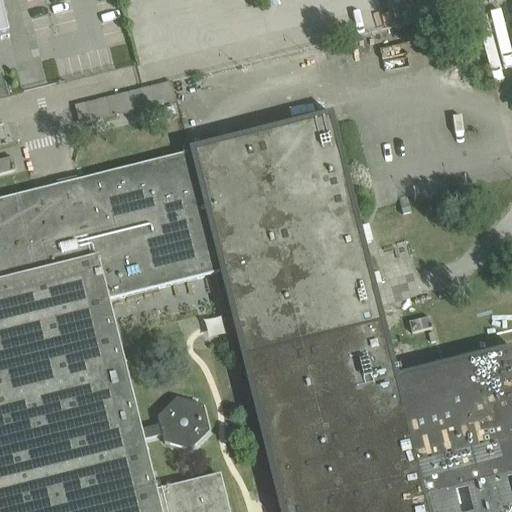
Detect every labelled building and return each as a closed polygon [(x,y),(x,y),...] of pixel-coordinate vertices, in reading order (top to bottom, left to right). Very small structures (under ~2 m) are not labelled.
[(0,0),(0,37),(9,35),(0,0)] [(238,27),(184,42),(188,58),(243,43),(238,27)] [(0,58),(0,78),(9,76),(4,58),(0,58)] [(332,117),(189,153),(190,155),(219,275),(217,275),(276,511),(511,511),(511,350),(397,378),(367,259),(364,247),(332,117)] [(33,195),(0,203),(0,511),(228,511),(220,477),(156,493),(143,442),(162,437),(164,445),(190,452),(209,434),(202,408),(177,400),(157,419),(159,427),(141,431),(109,303),(217,275),(219,275),(190,155),(33,195)] [(11,159),(0,162),(0,175),(14,172),(11,159)] [(400,206),(375,207),(376,234),(401,233),(400,206)] [(432,330),(429,319),(408,324),(411,335),(432,330)]
